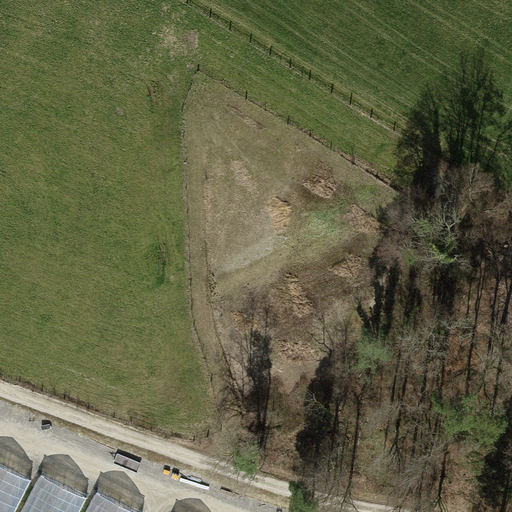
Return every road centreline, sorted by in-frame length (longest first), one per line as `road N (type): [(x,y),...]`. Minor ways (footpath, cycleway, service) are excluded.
road 1 (track): [(386,511),(181,455),(0,389)]
road 2 (track): [(234,511),(0,426)]
